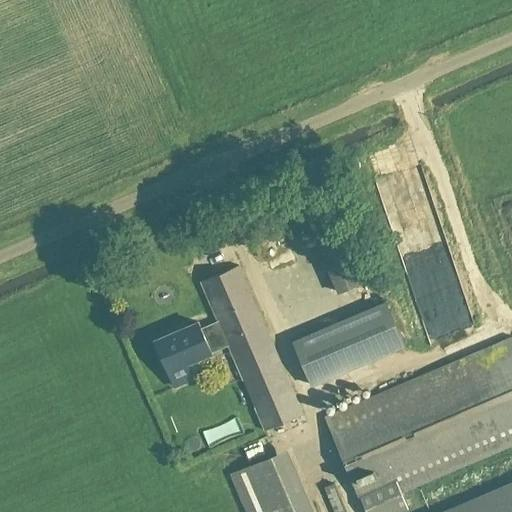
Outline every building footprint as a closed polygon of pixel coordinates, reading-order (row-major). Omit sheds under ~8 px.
[(473,218),(476,230),(479,229),(481,240),(495,237),(490,215),(473,218)] [(337,294),(368,281),(343,221),(312,234),(337,294)] [(303,249),(302,238),(284,238),(284,249),(303,249)] [(239,266),(201,282),(218,322),(201,329),(198,323),(154,342),(173,388),(193,379),(187,365),(229,347),(265,433),(303,416),(239,266)] [(312,386),(403,347),(384,304),(293,343),(312,386)] [(395,511),(408,507),(402,494),(511,447),(511,340),(326,419),(365,511),(395,511)] [(325,387),(333,405),(351,398),(344,379),(325,387)] [(297,511),(274,458),(232,476),(247,511),(297,511)] [(324,488),(334,511),(345,511),(334,484),(324,488)] [(511,511),(511,484),(445,511),(511,511)]
